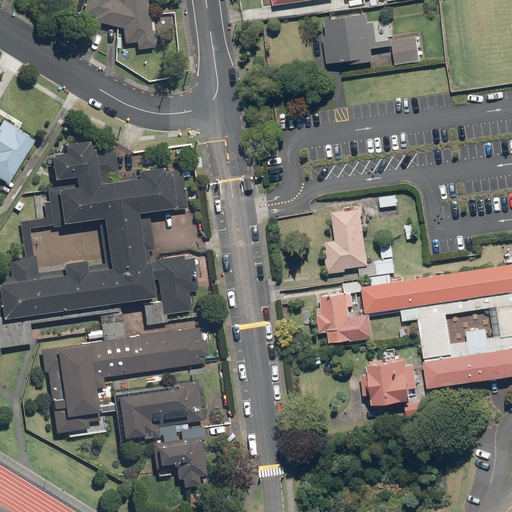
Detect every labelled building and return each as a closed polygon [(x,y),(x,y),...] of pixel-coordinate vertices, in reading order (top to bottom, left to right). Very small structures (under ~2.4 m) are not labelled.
[(156,45),(149,0),(86,0),(83,17),(125,25),(127,42),(140,40),(141,47),(156,45)] [(374,10),(325,16),(331,62),(377,57),(376,46),(395,43),(398,63),(422,60),(419,32),(377,37),(374,10)] [(0,174),(9,181),(38,138),(6,117),(0,126),(0,174)] [(54,216),(33,218),(34,224),(109,214),(115,262),(39,272),(37,253),(10,257),(13,275),(0,276),(0,351),(5,351),(4,343),(34,339),(31,322),(19,323),(18,312),(144,295),(147,321),(198,314),(195,292),(207,290),(201,247),(151,253),(146,212),(188,206),(183,163),(120,171),(117,147),(97,150),(95,135),(67,139),(68,147),(53,149),(56,175),(80,172),(82,182),(50,186),(54,216)] [(380,194),(381,205),(400,204),(399,193),(380,194)] [(339,235),(324,237),(330,274),(372,267),(363,206),(335,211),(339,235)] [(415,222),(406,223),(407,239),(416,238),(415,222)] [(511,265),(376,285),(380,309),(420,303),(432,384),(511,372),(511,265)] [(353,290),(322,294),(329,343),(377,337),(374,312),(356,314),(353,290)] [(125,309),(99,312),(102,335),(43,343),(56,435),(102,429),(99,407),(116,405),(121,438),(166,432),(167,440),(155,442),(159,473),(186,469),(187,482),(208,479),(202,436),(181,439),(179,422),(207,418),(202,378),(107,390),(105,378),(209,364),(203,322),(144,330),(142,319),(126,321),(125,309)] [(409,353),(371,359),(378,404),(417,397),(409,353)] [(426,400),(408,401),(408,415),(426,414),(426,400)]
